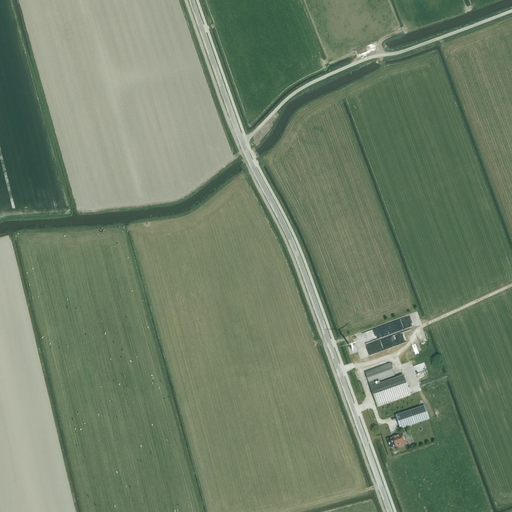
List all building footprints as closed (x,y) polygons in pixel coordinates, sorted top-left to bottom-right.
[(399,343),(407,340),(404,332),(398,334),(400,338),(398,339),(399,343)] [(347,371),(355,368),(353,362),(345,365),(347,371)] [(395,376),(390,363),(365,372),(377,407),(411,395),(404,375),(375,385),(374,383),(395,376)] [(396,416),(400,429),(429,419),(424,406),(396,416)] [(393,438),(387,440),(390,448),(395,447),(396,448),(406,444),(402,434),(392,437),(393,438)]
